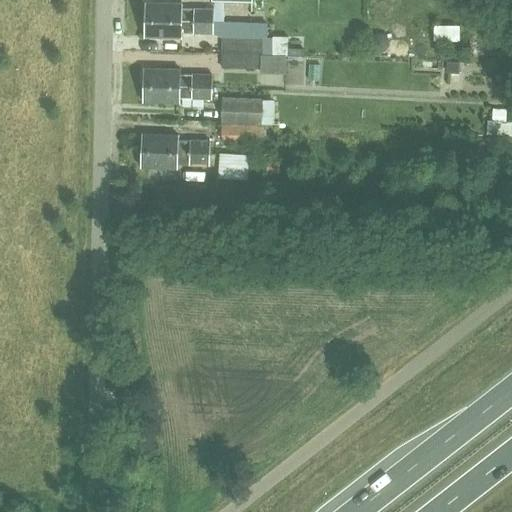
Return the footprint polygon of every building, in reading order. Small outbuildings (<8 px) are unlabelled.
[(182,4),(147,3),(147,20),(215,21),(215,9),(182,8),(182,4)] [(215,21),(147,20),(146,37),(182,37),(182,33),(194,33),(194,34),(214,34),(223,38),(239,38),(262,38),(268,39),(269,23),(215,21)] [(275,56),(287,56),(287,33),(275,33),(275,39),(275,56)] [(383,33),(376,34),(371,40),(372,47),(378,51),(385,50),(389,45),(388,38),(383,33)] [(239,38),(223,38),(222,54),(222,69),(238,69),(239,38)] [(313,80),(316,65),(302,62),(299,77),(313,80)] [(461,74),(462,63),(448,62),(447,73),(461,74)] [(181,69),(145,69),(145,86),(213,87),(213,75),(193,74),(181,74),(181,69)] [(213,87),(145,86),(144,102),(181,103),(181,99),(213,100),(213,87)] [(223,94),(222,120),(262,122),(263,95),(223,94)] [(493,108),(492,124),(506,124),(507,108),(493,108)] [(261,126),(222,123),(222,147),(261,147),(261,126)] [(143,134),(143,151),(211,154),(211,141),(191,140),(191,141),(179,140),(179,135),(143,134)] [(210,166),(211,154),(143,151),(142,167),(178,169),(178,165),(190,165),(190,166),(210,166)] [(249,155),(220,153),(218,178),(248,179),(249,155)] [(279,174),(280,161),(260,159),(259,172),(279,174)] [(334,470),(304,472),(305,493),(336,491),(334,470)]
